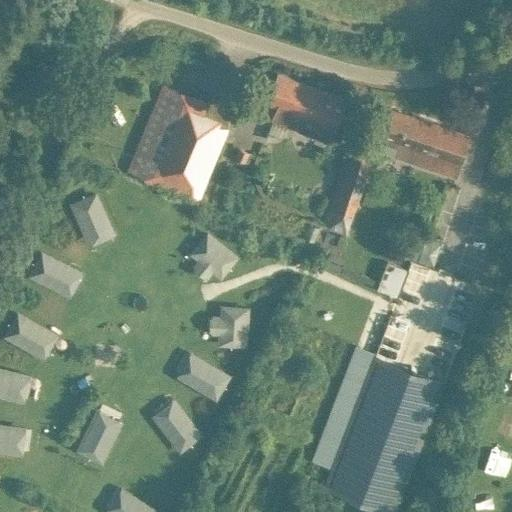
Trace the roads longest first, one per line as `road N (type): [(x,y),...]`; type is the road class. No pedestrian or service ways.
road 1 (unclassified): [(511,61),(449,76),(373,77),(123,0)]
road 2 (track): [(0,246),(102,57),(140,6)]
